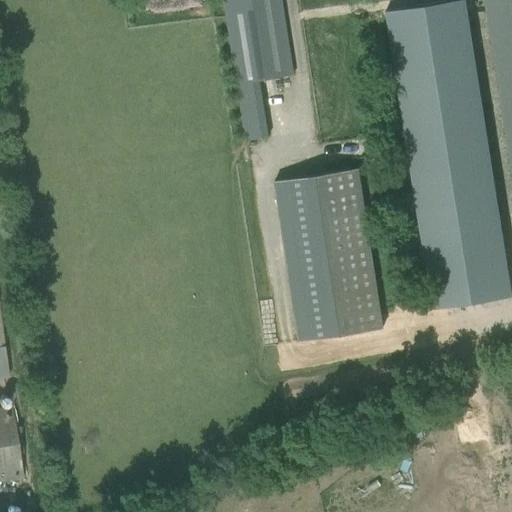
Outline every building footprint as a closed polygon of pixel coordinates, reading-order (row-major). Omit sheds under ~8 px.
[(222,0),(236,85),(293,77),(280,0),(222,0)] [(511,295),(465,0),(454,0),(385,11),(432,309),(511,296),(511,295)] [(511,0),(487,0),(489,15),(511,151),(511,0)] [(273,182),(298,341),(382,327),(357,168),(273,182)] [(0,378),(9,377),(0,314),(0,378)] [(0,414),(0,485),(26,481),(16,412),(0,414)]
